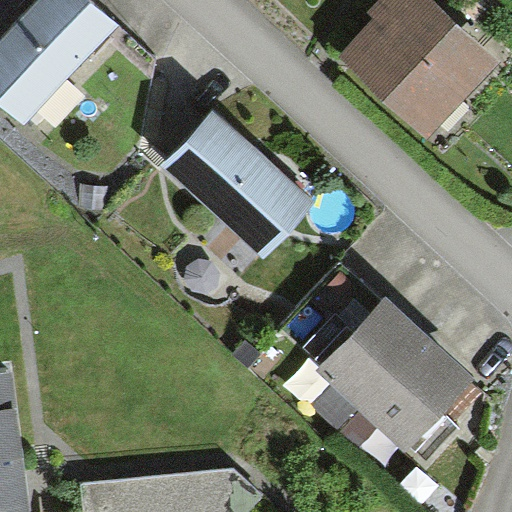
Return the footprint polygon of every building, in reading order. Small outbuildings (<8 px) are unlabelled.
[(111,9),(101,0),(34,0),(0,38),(0,83),(24,105),(111,9)] [(482,73),(395,0),(388,0),(325,74),(415,151),(482,73)] [(142,67),(115,41),(47,112),(115,177),(142,67)] [(201,132),(157,177),(255,273),(299,228),(201,132)] [(457,397),(369,317),(313,379),(400,459),(457,397)] [(23,511),(8,375),(0,375),(0,511),(23,511)]
